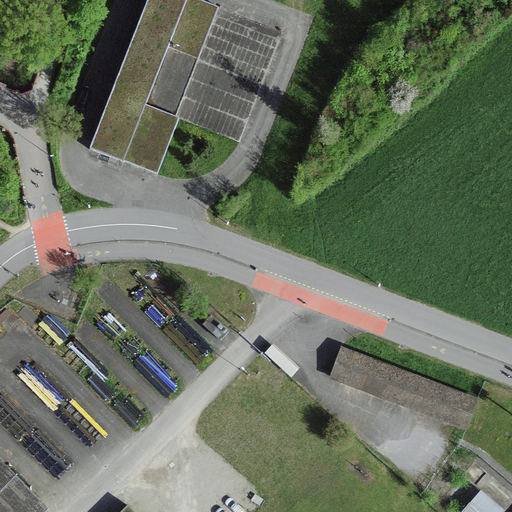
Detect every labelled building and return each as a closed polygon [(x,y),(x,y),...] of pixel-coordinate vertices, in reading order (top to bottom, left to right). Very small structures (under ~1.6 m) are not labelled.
[(198,0),(148,0),(90,152),(157,178),(180,119),(239,142),(282,32),(222,9),(198,0)] [(265,354),(291,378),(299,369),(273,345),(265,354)] [(478,399),(341,347),(328,380),(466,432),(478,399)] [(0,463),(0,511),(22,511),(35,499),(0,463)] [(503,511),(504,511),(482,491),(462,511),(503,511)]
